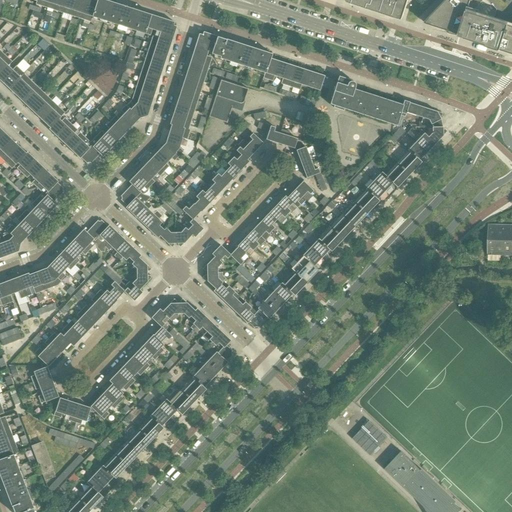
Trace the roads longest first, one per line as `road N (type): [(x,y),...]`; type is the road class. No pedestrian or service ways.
road 1 (secondary): [(180,511),(473,204),(511,174)]
road 2 (secondary): [(505,118),(464,172),(276,368)]
road 3 (tertiary): [(477,77),(249,1)]
road 4 (residential): [(190,17),(151,138),(97,196)]
road 5 (secondary): [(276,368),(140,511)]
road 6 (residential): [(276,368),(175,271)]
road 7 (residential): [(97,196),(0,106)]
road 8 (residential): [(0,269),(42,253),(97,196)]
